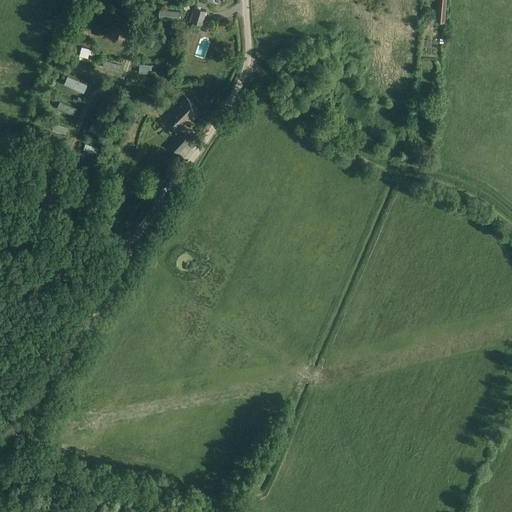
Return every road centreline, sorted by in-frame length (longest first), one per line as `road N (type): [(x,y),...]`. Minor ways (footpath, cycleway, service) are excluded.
road 1 (track): [(0,444),(197,150)]
road 2 (unknown): [(50,201),(88,95),(124,69),(143,0)]
road 3 (unclassified): [(197,150),(246,63),(245,0)]
